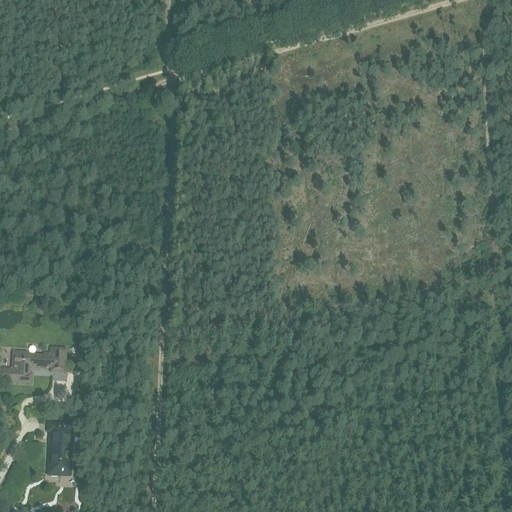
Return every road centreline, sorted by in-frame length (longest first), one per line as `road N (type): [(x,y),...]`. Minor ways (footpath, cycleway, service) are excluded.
road 1 (track): [(171,80),(153,511)]
road 2 (track): [(459,0),(171,80)]
road 3 (track): [(171,80),(0,133)]
